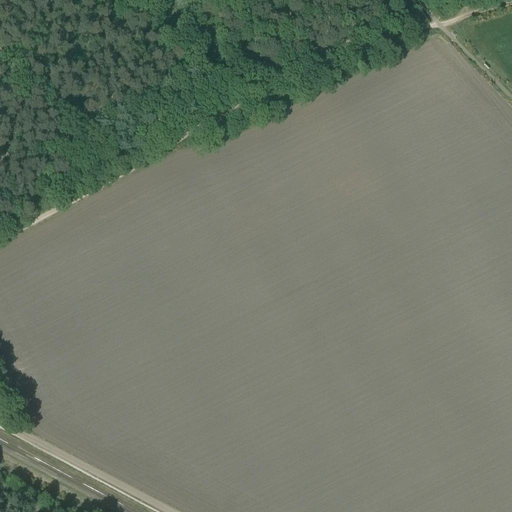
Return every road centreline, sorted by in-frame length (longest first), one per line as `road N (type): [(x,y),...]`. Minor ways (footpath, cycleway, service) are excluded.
road 1 (track): [(0,423),(170,511)]
road 2 (track): [(249,96),(107,0)]
road 3 (track): [(157,0),(273,79)]
